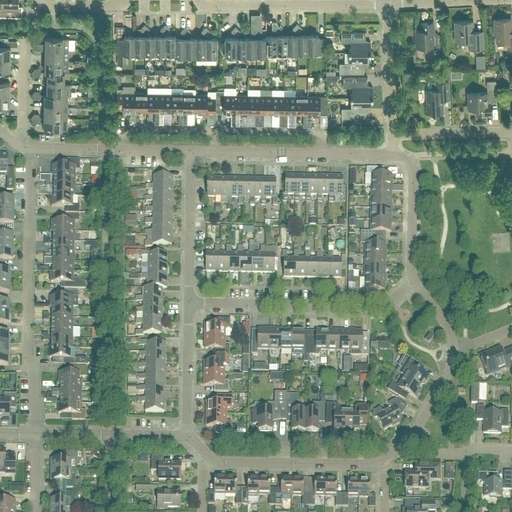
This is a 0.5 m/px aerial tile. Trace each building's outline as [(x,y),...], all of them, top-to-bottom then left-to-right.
[(18,0),(0,0),(0,9),(0,8),(0,16),(21,17),(21,6),(18,6),(18,0)] [(507,43),(507,48),(511,48),(511,31),(511,18),(493,19),(494,35),(496,35),(496,41),(503,41),(503,43),(507,43)] [(468,41),(468,49),(483,48),(482,30),(473,30),(473,20),(454,21),(455,41),(468,41)] [(415,31),(416,47),(433,46),(433,49),(440,48),(439,36),(433,36),(433,31),(433,22),(422,22),(422,31),(415,31)] [(251,38),(246,38),(246,55),(256,55),(256,23),(251,23),(251,38)] [(261,23),(256,23),(256,55),(267,55),(267,53),(266,53),(266,37),(266,38),(261,38),(261,23)] [(348,51),(348,52),(370,52),(370,41),(365,41),(365,32),(341,32),(341,42),(350,42),(350,51),(348,51)] [(277,35),(266,35),(266,38),(266,37),(266,53),(267,53),(267,55),(267,56),(277,56),(277,35)] [(287,35),(277,35),(277,56),(287,56),(287,52),(287,35)] [(297,35),(287,35),(287,52),(297,52),(297,35)] [(307,35),(297,35),(297,52),(307,52),(307,35)] [(318,35),(307,35),(307,52),(324,52),(324,38),(318,38),(318,35)] [(0,58),(10,58),(10,46),(4,46),(4,36),(0,37),(0,58)] [(134,53),(134,36),(124,36),(124,39),(118,39),(118,65),(125,64),(125,53),(134,53)] [(144,36),(134,36),(134,53),(145,53),(144,36)] [(155,36),(144,36),(145,53),(155,53),(155,36)] [(165,36),(155,36),(155,53),(165,53),(165,36)] [(175,36),(165,36),(165,53),(175,53),(175,38),(175,36)] [(33,43),(32,49),(42,49),(45,49),(67,50),(67,38),(62,38),(45,37),(45,43),(33,43)] [(185,38),(175,38),(175,53),(175,56),(185,56),(185,38)] [(195,38),(185,38),(185,56),(196,55),(195,38)] [(195,38),(196,55),(196,57),(206,57),(206,38),(195,38)] [(216,38),(206,38),(206,57),(216,57),(216,38)] [(236,55),(236,38),(225,38),(225,55),(236,55)] [(246,38),(236,38),(236,55),(246,55),(246,38)] [(45,49),(45,61),(62,61),(62,60),(67,60),(67,50),(45,49)] [(370,52),(348,52),(344,52),(344,63),(339,63),(339,73),(363,73),(363,63),(368,63),(368,53),(370,53),(370,52)] [(0,76),(3,76),(3,71),(10,71),(10,58),(0,58),(0,76)] [(45,73),(47,73),(47,72),(62,72),(64,72),(67,72),(67,60),(62,60),(62,61),(45,61),(45,73)] [(47,73),(47,84),(64,84),(64,72),(62,72),(47,72),(47,73)] [(0,94),(10,94),(10,82),(3,82),(3,76),(0,76),(0,94)] [(350,96),(350,97),(372,97),(372,86),(367,86),(367,77),(343,77),(343,87),(352,87),(352,96),(350,96)] [(432,90),(426,90),(426,104),(423,104),(424,113),(443,112),(442,94),(449,94),(448,81),(431,82),(432,90)] [(467,93),(468,109),(478,109),(478,114),(491,114),(490,102),(496,102),(495,81),(487,81),(487,92),(467,93)] [(47,84),(47,94),(47,95),(67,95),(67,96),(69,96),(69,84),(64,84),(47,84)] [(129,123),(135,123),(135,93),(123,93),(123,89),(116,88),(116,107),(122,107),(122,111),(130,111),(130,115),(129,115),(129,123)] [(231,113),(231,125),(235,125),(235,118),(236,94),(223,94),(223,92),(216,92),(216,105),(223,104),(223,113),(231,113)] [(139,111),(147,111),(147,93),(135,93),(135,123),(139,123),(139,111)] [(155,123),(159,123),(159,93),(147,93),(147,111),(154,112),(155,123)] [(163,112),(171,112),(171,93),(159,93),(159,116),(159,123),(163,123),(163,112)] [(178,124),(182,124),(183,94),(171,93),(171,112),(178,112),(178,124)] [(10,94),(0,94),(0,112),(3,112),(3,106),(9,107),(10,94)] [(44,94),(44,106),(66,107),(67,96),(67,95),(47,95),(47,94),(44,94)] [(183,94),(182,124),(187,124),(187,112),(195,112),(195,94),(183,94)] [(207,94),(195,94),(195,112),(202,112),(202,117),(207,117),(207,112),(215,113),(215,98),(207,97),(207,94)] [(240,113),(247,113),(248,95),(236,94),(235,118),(240,118),(240,113)] [(255,125),(259,125),(260,95),(248,95),(247,113),(255,113),(255,125)] [(264,113),(271,114),(272,95),(260,95),(259,125),(263,125),(264,113)] [(279,125),(283,125),(284,95),(272,95),(271,114),(279,114),(279,125)] [(288,114),(295,114),(296,95),(284,95),(283,125),(287,125),(288,114)] [(303,126),(307,126),(308,96),(296,95),(295,114),(303,114),(303,126)] [(308,96),(307,126),(311,126),(312,114),(327,114),(326,96),(308,96)] [(372,97),(350,97),(351,108),(341,108),(341,118),(366,118),(366,108),(371,108),(370,98),(372,98),(372,97)] [(44,106),(44,118),(66,118),(66,107),(44,106)] [(66,118),(44,118),(44,130),(61,130),(66,130),(66,118)] [(0,155),(0,177),(6,178),(6,192),(13,192),(13,170),(7,170),(8,156),(0,155)] [(52,177),(54,177),(75,177),(75,171),(79,171),(80,161),(66,161),(66,167),(52,166),(52,177)] [(371,175),(371,187),(391,187),(391,175),(383,175),(383,169),(366,169),(366,175),(371,175)] [(287,195),(294,196),(296,196),(297,176),(285,176),(285,195),(283,195),(282,202),(287,202),(287,195)] [(299,196),(305,196),(308,196),(308,176),(297,176),(296,196),(294,196),(294,203),(299,203),(299,196)] [(310,196),(317,196),(319,196),(319,177),(308,176),(308,196),(305,196),(305,203),(310,203),(310,196)] [(54,177),(54,187),(75,188),(75,177),(54,177)] [(146,190),(152,191),(153,189),(172,189),(172,177),(153,177),(153,186),(146,186),(146,190)] [(322,196),(328,196),(330,196),(331,177),(319,177),(319,196),(317,196),(317,203),(322,203),(322,196)] [(330,196),(328,196),(328,203),(333,203),(333,196),(342,197),(342,177),(331,177),(330,196)] [(220,205),(220,198),(218,198),(218,179),(206,178),(206,198),(215,198),(215,205),(220,205)] [(231,205),(231,198),(229,198),(230,179),(218,179),(218,198),(220,198),(227,198),(226,205),(231,205)] [(243,206),(243,199),(241,198),(241,179),(230,179),(229,198),(231,198),(238,198),(238,205),(243,206)] [(254,206),(254,199),(252,199),(252,179),(241,179),(241,198),(243,199),(249,199),(249,206),(254,206)] [(265,206),(266,199),(263,199),(264,180),(252,179),(252,199),(254,199),(261,199),(261,206),(265,206)] [(263,199),(266,199),(272,199),(272,206),(277,206),(277,199),(275,199),(276,180),(264,180),(263,199)] [(54,187),(54,197),(72,198),(75,198),(75,188),(54,187)] [(371,187),(370,198),(391,198),(391,187),(371,187)] [(145,202),(152,202),(152,200),(172,200),(172,189),(153,189),(152,191),(152,197),(145,197),(145,202)] [(0,212),(13,212),(13,200),(1,200),(1,194),(0,193),(0,212)] [(54,197),(52,197),(51,208),(65,208),(65,214),(79,214),(79,206),(77,204),(72,204),(72,198),(54,197)] [(370,198),(370,209),(391,210),(391,198),(370,198)] [(145,213),(152,213),(152,211),(172,212),(172,200),(152,200),(152,202),(152,209),(145,208),(145,213)] [(370,209),(370,221),(391,221),(391,210),(370,209)] [(145,225),(152,225),(152,223),(171,223),(172,212),(152,211),(152,213),(152,220),(145,220),(145,225)] [(0,229),(0,230),(0,225),(13,225),(13,212),(0,212),(0,229)] [(51,233),(53,233),(53,232),(74,232),(74,222),(79,222),(79,216),(65,216),(65,222),(51,222),(51,233)] [(360,232),(360,238),(373,239),(373,233),(390,233),(391,221),(370,221),(370,232),(360,232)] [(145,236),(152,236),(152,234),(171,234),(171,223),(152,223),(152,225),(152,231),(145,231),(145,236)] [(0,248),(13,249),(13,236),(0,236),(0,230),(0,229),(0,248)] [(53,232),(53,233),(53,242),(74,243),(74,232),(53,232)] [(152,234),(152,236),(152,243),(145,243),(145,247),(152,248),(152,246),(171,246),(171,234),(152,234)] [(365,245),(365,256),(385,257),(385,245),(372,245),(373,239),(360,238),(360,245),(365,245)] [(53,242),(53,253),(74,253),(74,243),(53,242)] [(205,273),(217,273),(217,253),(219,253),(219,246),(214,246),(214,253),(205,253),(205,273)] [(217,273),(228,273),(228,254),(230,254),(231,247),(226,247),(226,254),(219,253),(217,253),(217,273)] [(228,273),(239,273),(240,254),(242,254),(242,247),(237,247),(237,254),(230,254),(228,254),(228,273)] [(239,273),(251,274),(251,254),(253,254),(253,247),(249,247),(248,254),(242,254),(240,254),(239,273)] [(251,254),(251,274),(262,274),(262,254),(265,254),(265,247),(260,247),(260,254),(253,254),(251,254)] [(0,260),(12,261),(13,249),(0,248),(0,260)] [(262,254),(262,274),(274,274),(274,255),(276,255),(276,248),(271,248),(271,255),(265,254),(262,254)] [(147,257),(147,264),(147,266),(167,267),(167,255),(148,254),(148,253),(140,252),(140,257),(147,257)] [(283,278),(295,278),(295,259),(293,259),(286,259),(287,252),(282,252),(282,259),(283,259),(283,278)] [(295,278),(306,279),(307,259),(304,259),(298,259),(298,252),(293,252),(293,259),(295,259),(295,278)] [(306,279),(318,279),(318,259),(316,259),(309,259),(309,252),(305,252),(304,259),(307,259),(306,279)] [(318,279),(329,279),(329,260),(327,260),(321,260),(321,253),(316,252),(316,259),(318,259),(318,279)] [(49,263),(73,263),(74,253),(53,253),(53,259),(49,259),(49,263)] [(329,260),(329,279),(341,279),(341,260),(332,260),(332,253),(327,253),(327,260),(329,260)] [(365,256),(364,268),(385,268),(385,257),(365,256)] [(73,273),(73,263),(49,263),(49,267),(53,267),(52,273),(73,273)] [(147,269),(147,275),(147,278),(166,278),(167,267),(147,266),(147,264),(140,264),(140,269),(147,269)] [(364,268),(364,279),(385,279),(385,268),(364,268)] [(0,282),(9,283),(9,272),(0,271),(0,282)] [(52,273),(50,273),(50,284),(64,284),(64,286),(86,286),(86,280),(77,275),(73,275),(73,273),(52,273)] [(147,280),(147,289),(162,289),(166,289),(166,278),(147,278),(147,275),(140,275),(140,280),(147,280)] [(385,279),(364,279),(364,291),(384,291),(385,279)] [(9,283),(0,282),(0,293),(9,294),(9,283)] [(136,302),(142,302),(143,300),(162,301),(162,289),(147,289),(143,288),(143,297),(136,297),(136,302)] [(50,308),(52,308),(73,308),(73,298),(77,298),(77,292),(64,292),(64,298),(50,298),(50,308)] [(135,314),(142,314),(142,311),(162,312),(162,301),(143,300),(142,302),(142,309),(135,309),(135,314)] [(0,302),(0,313),(8,314),(9,303),(0,302)] [(52,308),(52,318),(72,319),(73,308),(52,308)] [(135,325),(142,325),(142,323),(162,323),(162,312),(142,311),(142,314),(142,320),(135,320),(135,325)] [(8,314),(0,313),(0,324),(8,325),(8,314)] [(52,318),(51,328),(72,329),(72,319),(52,318)] [(204,325),(204,338),(225,338),(225,331),(230,331),(230,320),(218,320),(217,326),(204,325)] [(142,323),(142,325),(142,332),(135,332),(135,336),(142,336),(142,335),(161,335),(162,323),(142,323)] [(51,328),(51,339),(72,339),(72,329),(51,328)] [(257,350),(269,351),(269,330),(257,330),(257,343),(251,343),(251,355),(257,355),(257,350)] [(269,351),(280,351),(281,330),(269,330),(269,351)] [(280,351),(292,351),(292,331),(281,330),(280,351)] [(303,356),(309,356),(309,344),(304,344),(304,331),(292,331),(292,351),(303,351),(303,356)] [(315,351),(327,352),(327,331),(316,331),(316,339),(309,339),(309,344),(309,356),(315,356),(315,351)] [(327,352),(338,352),(339,331),(327,331),(327,352)] [(338,352),(350,352),(350,332),(339,331),(338,352)] [(350,332),(350,352),(361,352),(361,357),(368,357),(368,345),(362,345),(362,332),(350,332)] [(0,333),(0,344),(8,345),(8,334),(0,333)] [(425,340),(429,343),(433,337),(429,334),(425,340)] [(217,350),(217,356),(229,356),(229,345),(224,345),(225,338),(204,338),(204,350),(217,350)] [(51,339),(51,348),(51,349),(70,349),(72,349),(72,339),(51,339)] [(146,346),(146,353),(146,355),(165,356),(165,344),(146,343),(146,342),(139,341),(139,346),(146,346)] [(51,349),(51,348),(49,348),(49,359),(63,359),(62,365),(76,366),(76,360),(70,359),(70,349),(51,349)] [(508,369),(511,367),(511,350),(502,354),(500,349),(479,358),(487,377),(493,374),(492,373),(507,368),(508,369)] [(146,358),(145,364),(145,367),(165,367),(165,356),(146,355),(146,353),(139,353),(138,358),(146,358)] [(204,362),(203,374),(224,375),(224,368),(229,368),(229,356),(217,356),(217,362),(204,362)] [(422,367),(405,357),(405,358),(404,357),(397,367),(399,369),(396,374),(403,378),(420,388),(423,383),(425,384),(429,379),(419,373),(422,367)] [(145,369),(145,376),(145,378),(165,378),(165,367),(145,367),(145,364),(138,364),(138,369),(145,369)] [(86,368),(69,368),(69,374),(58,373),(58,384),(60,384),(79,384),(79,377),(86,377),(86,368)] [(224,375),(203,374),(203,387),(216,387),(216,393),(228,393),(229,382),(224,382),(224,375)] [(145,381),(145,387),(145,389),(164,390),(165,378),(145,378),(145,376),(138,376),(138,380),(145,381)] [(420,388),(403,378),(398,387),(392,383),(387,390),(403,400),(406,394),(416,400),(419,394),(417,393),(420,388)] [(52,390),(51,394),(81,394),(81,384),(79,384),(60,384),(60,390),(52,390)] [(471,384),(470,403),(478,404),(479,384),(471,384)] [(145,392),(145,399),(145,400),(164,401),(164,390),(145,389),(145,387),(138,387),(138,392),(145,392)] [(60,398),(60,404),(81,405),(81,394),(51,394),(51,398),(60,398)] [(0,400),(0,418),(9,418),(9,410),(16,410),(16,395),(4,395),(4,400),(0,400)] [(291,432),(304,433),(305,412),(297,412),(297,396),(286,396),(286,404),(285,421),(285,424),(291,424),(291,432)] [(206,403),(206,415),(226,415),(226,408),(231,408),(231,397),(219,397),(219,403),(206,403)] [(145,400),(145,399),(138,398),(138,403),(145,403),(145,412),(164,413),(164,401),(145,400)] [(374,412),(372,415),(374,419),(376,418),(384,431),(395,425),(396,426),(403,422),(400,418),(407,407),(395,400),(388,404),(391,409),(383,413),(380,409),(374,412)] [(60,404),(58,404),(58,415),(71,415),(71,421),(85,421),(85,411),(81,411),(81,405),(60,404)] [(272,421),(285,421),(286,404),(267,404),(267,412),(253,411),(252,425),(258,425),(258,432),(271,432),(272,421)] [(305,412),(304,433),(318,433),(318,423),(324,424),(324,404),(313,404),(313,413),(305,412)] [(339,433),(346,433),(346,412),(335,411),(335,405),(326,405),(326,422),(334,422),(334,431),(339,431),(339,433)] [(483,434),(500,435),(501,414),(484,413),(484,407),(476,407),(476,421),(483,421),(483,434)] [(346,412),(346,433),(353,434),(353,431),(358,431),(359,423),(365,423),(365,408),(358,408),(358,412),(346,412)] [(206,415),(205,427),(218,428),(218,434),(231,434),(231,423),(226,423),(226,415),(206,415)] [(0,474),(15,475),(15,461),(5,461),(5,451),(0,450),(0,474)] [(50,460),(50,471),(70,471),(75,471),(75,470),(82,461),(83,461),(83,453),(66,453),(66,460),(50,460)] [(158,472),(158,480),(180,481),(180,464),(163,464),(163,456),(151,456),(151,472),(158,472)] [(418,465),(418,473),(405,473),(405,489),(428,489),(428,476),(432,476),(432,480),(439,481),(440,466),(418,465)] [(70,471),(50,471),(50,482),(66,482),(66,489),(78,489),(78,481),(74,481),(75,471),(70,471)] [(480,485),(484,485),(484,498),(502,499),(502,491),(511,491),(511,473),(504,473),(503,483),(497,483),(497,475),(478,474),(478,482),(480,483),(480,485)] [(214,495),(225,495),(225,478),(214,478),(214,492),(208,492),(208,505),(214,505),(214,495)] [(235,505),(241,506),(241,493),(236,493),(236,478),(225,478),(225,495),(235,496),(235,505)] [(248,496),(258,496),(258,479),(247,479),(247,493),(241,493),(241,506),(247,506),(248,496)] [(268,506),(274,506),(275,493),(269,493),(270,479),(258,479),(258,496),(268,496),(268,506)] [(281,497),(291,497),(292,479),(281,479),(280,494),(275,493),(274,506),(281,506),(281,497)] [(302,507),(308,507),(308,494),(303,494),(303,480),(292,479),(291,497),(302,497),(302,507)] [(314,497),(325,498),(325,480),(314,480),(314,494),(308,494),(308,507),(314,507),(314,497)] [(335,507),(341,508),(341,495),(336,495),(336,480),(325,480),(325,498),(335,498),(335,507)] [(348,498),(358,498),(358,481),(347,481),(347,495),(341,495),(341,508),(347,508),(348,498)] [(358,481),(358,498),(368,498),(368,508),(375,508),(375,496),(369,495),(370,481),(358,481)] [(135,485),(135,493),(150,493),(150,485),(135,485)] [(157,509),(166,509),(167,507),(177,507),(177,494),(165,493),(165,492),(158,491),(157,509)] [(50,500),(50,511),(70,511),(70,510),(74,510),(77,500),(78,501),(78,493),(65,493),(65,500),(50,500)] [(0,511),(15,511),(15,501),(0,500),(0,511)] [(416,510),(407,510),(406,511),(434,511),(435,503),(416,502),(416,510)]
